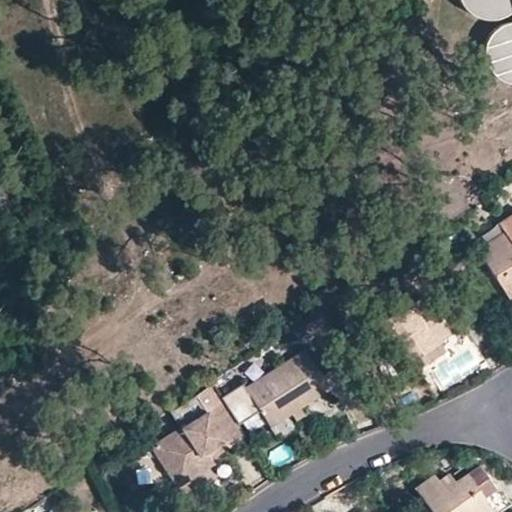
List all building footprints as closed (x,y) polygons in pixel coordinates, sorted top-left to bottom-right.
[(511,14),(511,23),(505,25),(493,34),(487,47),(488,62),(494,74),(506,83),(511,83),(511,0),(462,0),(463,3),(471,13),(482,20),(494,22),(507,19),(511,14)] [(505,236),(486,247),(502,272),(495,276),(508,297),(511,294),(511,222),(501,229),(505,236)] [(502,272),(486,247),(479,252),(495,276),(502,272)] [(399,305),(369,323),(395,366),(448,335),(424,296),(401,309),(399,305)] [(318,375),(302,351),(240,393),(261,426),(323,385),(332,398),(344,389),(330,365),(318,375)] [(244,439),(224,404),(149,449),(173,490),(195,477),(192,471),(201,465),(199,463),(206,459),(208,461),(244,439)] [(201,465),(192,471),(195,477),(211,467),(208,461),(206,459),(199,463),(201,465)] [(479,465),(456,481),(465,494),(476,486),(493,510),(494,511),(502,511),(511,505),(511,503),(501,488),(498,491),(479,465)] [(433,511),(490,511),(493,510),(476,486),(465,494),(456,481),(451,474),(441,481),(436,474),(416,487),(433,511)]
